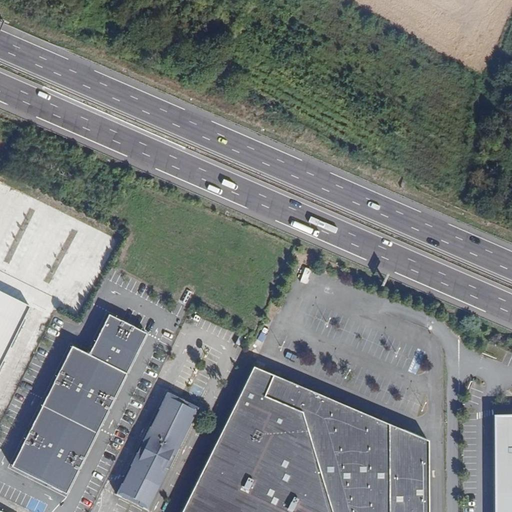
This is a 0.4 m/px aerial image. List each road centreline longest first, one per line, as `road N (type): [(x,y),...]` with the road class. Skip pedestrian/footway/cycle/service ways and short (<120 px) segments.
road 1 (motorway): [(511,266),(0,42)]
road 2 (motorway): [(0,87),(511,309)]
